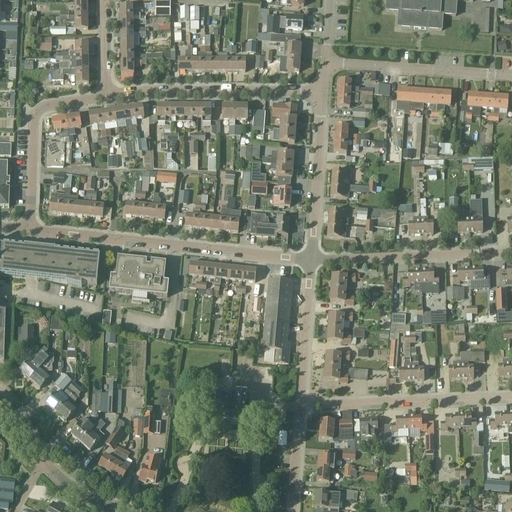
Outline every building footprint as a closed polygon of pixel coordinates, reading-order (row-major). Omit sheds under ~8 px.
[(386,0),(385,12),(398,13),(397,28),(441,31),(442,16),(455,17),(456,2),(473,3),(472,0),(386,0)] [(75,17),(88,17),(87,4),(74,4),(75,17)] [(149,4),(149,14),(169,14),(169,4),(149,4)] [(120,22),(133,21),(132,8),(119,8),(120,22)] [(188,8),(180,8),(181,21),(189,21),(188,8)] [(191,22),(191,31),(199,31),(199,22),(199,8),(191,8),(191,22)] [(481,10),(480,34),(488,34),(489,10),(481,10)] [(260,11),(259,22),(268,23),(267,36),(271,36),(278,37),(279,30),(302,32),(303,19),(287,18),(287,19),(280,19),(280,18),(269,18),(270,11),(260,11)] [(69,17),(60,17),(60,22),(69,22),(69,24),(75,24),(75,29),(75,31),(88,31),(88,17),(75,17),(69,17)] [(120,22),(120,35),(133,35),(133,21),(120,22)] [(3,25),(3,32),(6,32),(12,33),(17,33),(18,25),(3,25)] [(133,35),(120,35),(120,48),(133,48),(133,35)] [(205,47),(205,73),(218,73),(218,60),(212,60),(212,53),(210,54),(210,47),(210,36),(205,36),(205,47)] [(246,55),(256,55),(256,42),(247,42),(246,55)] [(498,54),(504,52),(502,43),(496,45),(498,54)] [(69,53),(57,54),(57,59),(62,58),(62,59),(69,58),(75,58),(88,58),(88,45),(75,45),(75,52),(69,52),(69,53)] [(284,45),(283,59),(287,59),(300,60),(301,46),(300,46),(284,45)] [(192,60),(192,47),(187,47),(187,54),(185,54),(185,60),(178,60),(178,73),(192,73),(192,60)] [(198,54),(198,60),(192,60),(192,73),(205,73),(205,47),(200,47),(200,53),(198,53),(198,54)] [(133,48),(120,48),(120,61),(133,61),(139,61),(139,54),(133,54),(133,48)] [(271,63),(272,58),(265,57),(264,57),(264,58),(256,57),(255,70),(263,70),(264,64),(265,63),(271,63)] [(69,58),(62,59),(62,63),(69,63),(70,72),(75,72),(88,71),(88,58),(75,58),(69,58)] [(299,73),(300,60),(287,59),(287,64),(283,64),(282,72),(299,73)] [(218,60),(218,73),(231,73),(231,60),(218,60)] [(231,60),(231,73),(245,73),(245,60),(231,60)] [(133,61),(120,61),(121,75),(134,75),(133,61)] [(21,71),(24,72),(24,71),(32,71),(32,63),(21,63),(21,71)] [(53,74),(51,76),(52,82),(63,82),(68,82),(68,76),(70,76),(70,77),(75,77),(75,85),(88,85),(88,71),(75,72),(70,72),(57,72),(53,74)] [(338,81),(338,95),(350,96),(358,96),(362,96),(373,97),(373,90),(359,90),(359,89),(351,89),(351,82),(338,81)] [(374,91),(374,97),(383,97),(389,97),(390,86),(383,86),(375,85),(374,91)] [(409,116),(411,92),(397,91),(397,103),(396,112),(402,112),(405,112),(404,116),(409,116)] [(423,105),(424,92),(411,92),(409,116),(415,116),(415,112),(415,111),(423,111),(423,105)] [(430,118),(436,119),(437,93),(424,92),(423,105),(429,105),(429,111),(431,112),(430,118)] [(437,93),(436,119),(441,119),(441,115),(443,115),(444,107),(450,107),(451,94),(437,93)] [(338,95),(337,108),(350,109),(350,103),(358,103),(364,104),(372,104),(373,97),(362,96),(358,96),(350,96),(338,95)] [(461,102),(460,113),(466,114),(467,108),(480,109),(481,96),(468,96),(467,102),(461,102)] [(494,97),(481,96),(480,109),(494,110),(494,97)] [(494,97),(494,110),(507,111),(508,98),(494,97)] [(273,105),(272,118),(281,119),(280,131),(295,132),(296,119),(295,119),(296,107),(285,106),(273,105)] [(157,119),(157,123),(165,123),(170,123),(170,119),(171,106),(157,106),(157,119)] [(171,106),(170,119),(175,119),(175,123),(184,123),(184,107),(171,106)] [(130,122),(131,124),(131,127),(132,134),(137,134),(136,126),(137,126),(136,121),(144,119),(142,107),(128,109),(130,122)] [(184,107),(184,123),(192,123),(192,119),(197,119),(197,107),(184,107)] [(197,107),(197,119),(202,119),(202,123),(211,123),(211,107),(197,107)] [(235,122),(235,107),(222,107),(222,122),(229,122),(229,127),(228,127),(228,137),(235,137),(235,127),(235,122)] [(247,122),(247,107),(235,107),(235,122),(247,122)] [(128,109),(115,111),(117,124),(125,122),(126,128),(127,128),(131,127),(131,124),(130,122),(128,109)] [(353,110),(352,119),(365,119),(372,120),(372,111),(353,110)] [(115,111),(102,113),(104,126),(117,124),(115,111)] [(252,129),(264,130),(265,113),(253,112),(253,116),(252,129)] [(104,126),(102,113),(89,115),(91,128),(98,127),(98,132),(101,132),(105,131),(104,126)] [(460,113),(460,124),(466,124),(466,121),(471,121),(472,114),(466,114),(460,113)] [(79,116),(65,119),(69,144),(70,144),(74,143),(73,136),(75,136),(74,130),(81,129),(79,116)] [(65,144),(64,164),(70,164),(70,144),(69,144),(65,119),(52,121),(54,133),(60,132),(62,140),(64,140),(65,144)] [(365,119),(352,119),(352,128),(364,129),(365,120),(365,119)] [(335,140),(347,141),(348,127),(335,127),(335,140)] [(280,131),(279,143),(294,144),(295,132),(280,131)] [(167,150),(167,154),(171,154),(175,154),(175,141),(177,141),(178,141),(178,135),(170,135),(170,141),(167,141),(167,149),(167,150)] [(140,140),(134,141),(135,153),(142,153),(142,152),(140,140)] [(334,154),(346,155),(347,141),(335,140),(334,154)] [(132,159),(130,143),(120,144),(122,160),(132,159)] [(189,143),(189,155),(198,155),(198,143),(189,143)] [(0,144),(0,157),(11,157),(11,145),(0,144)] [(64,164),(65,144),(48,144),(47,168),(63,169),(64,164)] [(453,146),(438,145),(437,155),(452,156),(453,146)] [(429,147),(428,157),(437,158),(438,148),(436,148),(433,147),(429,147)] [(240,164),(250,165),(251,148),(240,148),(240,164)] [(412,152),(403,151),(402,160),(411,160),(412,152)] [(167,154),(167,171),(178,171),(178,167),(171,161),(171,158),(171,154),(167,154)] [(262,159),(261,165),(292,167),(293,155),(278,154),(278,160),(262,159)] [(108,169),(117,169),(117,157),(108,157),(108,169)] [(468,160),(468,164),(473,164),(473,172),(493,171),(493,159),(468,160)] [(418,162),(418,166),(418,174),(424,174),(424,167),(444,167),(444,162),(424,162),(423,162),(418,162)] [(0,208),(9,209),(9,189),(7,189),(7,186),(9,186),(10,179),(7,179),(8,164),(0,163),(0,208)] [(252,165),(251,183),(252,183),(254,183),(254,184),(262,184),(265,184),(266,176),(260,176),(260,166),(252,165)] [(271,165),(270,171),(277,171),(276,178),(278,178),(290,179),(292,179),(292,167),(271,165)] [(158,172),(157,182),(167,183),(168,173),(158,172)] [(332,172),(331,185),(344,186),(344,180),(349,181),(350,173),(332,172)] [(54,174),(53,184),(61,185),(63,185),(64,185),(65,175),(62,175),(54,174)] [(63,185),(62,190),(65,190),(65,193),(65,196),(65,197),(64,203),(63,215),(76,217),(77,204),(78,198),(70,197),(70,191),(72,176),(67,176),(65,175),(64,185),(63,185)] [(96,180),(87,179),(86,191),(95,192),(96,180)] [(254,183),(252,183),(251,196),(267,197),(267,186),(262,185),(262,184),(254,184),(254,183)] [(141,193),(146,194),(148,194),(149,186),(141,185),(141,193)] [(331,185),(330,198),(348,200),(348,193),(368,194),(368,193),(369,188),(344,186),(331,185)] [(290,208),(291,191),(274,190),(273,207),(279,207),(279,210),(283,210),(284,208),(290,208)] [(180,192),(178,205),(187,206),(188,193),(180,192)] [(89,218),(92,193),(87,193),(86,197),(84,197),(83,205),(77,204),(76,217),(89,218)] [(97,194),(92,193),(89,218),(102,219),(104,207),(96,206),(97,194)] [(154,194),(152,207),(151,220),(164,221),(166,209),(159,208),(160,200),(159,198),(158,198),(159,195),(154,194)] [(50,201),(49,214),(63,215),(64,203),(65,197),(65,196),(51,195),(50,201)] [(227,207),(224,233),(238,234),(239,221),(240,213),(232,213),(233,208),(233,207),(235,206),(235,200),(228,199),(227,207)] [(449,200),(449,212),(458,212),(457,199),(449,200)] [(221,219),(213,218),(211,231),(224,233),(228,201),(227,207),(222,207),(221,219)] [(469,203),(469,212),(469,217),(470,234),(483,234),(482,202),(469,203)] [(124,217),(138,218),(139,206),(126,204),(124,217)] [(139,206),(138,218),(151,220),(152,207),(139,206)] [(357,209),(356,216),(367,217),(368,210),(357,209)] [(329,212),(328,225),(348,226),(348,220),(346,220),(347,213),(329,212)] [(288,237),(289,220),(277,220),(276,227),(269,226),(267,219),(265,219),(265,216),(252,215),(251,219),(247,218),(246,231),(251,231),(250,236),(256,236),(256,237),(276,238),(276,236),(288,237)] [(198,230),(199,217),(186,216),(185,228),(198,230)] [(213,218),(199,217),(198,230),(211,231),(213,218)] [(462,222),(457,222),(457,235),(470,234),(469,217),(462,217),(462,222)] [(420,219),(421,236),(433,236),(433,223),(428,223),(427,218),(420,219)] [(408,237),(421,236),(420,219),(412,219),(413,224),(408,224),(408,237)] [(348,226),(328,225),(327,238),(345,239),(345,232),(341,232),(341,226),(348,227),(348,226)] [(373,228),(365,228),(365,233),(366,233),(365,241),(371,242),(372,234),(373,234),(373,228)] [(0,361),(4,364),(5,312),(0,311),(0,275),(31,279),(36,280),(66,283),(66,285),(81,289),(82,285),(97,287),(100,257),(85,255),(86,254),(69,252),(69,254),(34,250),(31,249),(0,245),(0,361)] [(147,262),(118,258),(115,278),(111,277),(109,292),(133,295),(132,302),(147,303),(148,296),(167,299),(169,283),(164,283),(166,264),(151,262),(150,267),(146,267),(147,262)] [(202,278),(203,266),(190,264),(188,277),(202,278)] [(202,278),(215,280),(216,267),(203,266),(202,278)] [(215,280),(214,285),(220,286),(221,280),(228,281),(229,268),(216,267),(215,280)] [(229,268),(228,281),(241,282),(243,270),(229,268)] [(511,268),(506,269),(507,275),(502,275),(502,284),(506,284),(506,287),(511,287),(511,268)] [(256,271),(243,270),(241,282),(255,284),(256,271)] [(470,283),(470,270),(457,271),(457,277),(452,277),(453,286),(459,286),(459,283),(470,283)] [(483,270),(470,270),(470,283),(471,291),(489,290),(488,272),(483,272),(483,270)] [(421,285),(420,272),(407,273),(408,279),(403,279),(403,288),(410,288),(410,285),(421,285)] [(433,272),(420,272),(421,285),(421,291),(432,290),(432,294),(439,294),(438,278),(434,278),(433,272)] [(346,278),(346,283),(355,284),(355,276),(346,275),(346,278)] [(331,290),(345,291),(346,283),(346,278),(332,277),(331,290)] [(268,282),(262,351),(275,352),(274,364),(286,365),(287,352),(284,352),(288,308),(285,308),(287,283),(268,282)] [(458,302),(458,288),(446,289),(447,302),(458,302)] [(345,291),(331,290),(330,303),(344,304),(345,298),(345,291)] [(505,311),(505,290),(496,291),(496,312),(497,312),(505,311)] [(345,298),(344,304),(344,306),(353,307),(354,299),(345,298)] [(261,301),(254,300),(253,313),(260,314),(261,301)] [(184,303),(177,302),(176,312),(183,313),(184,303)] [(505,311),(497,312),(497,323),(505,323),(505,314),(505,311)] [(102,326),(110,326),(111,313),(103,312),(102,326)] [(329,316),(328,329),(342,330),(342,329),(343,322),(349,323),(352,323),(352,315),(343,314),(343,317),(329,316)] [(406,316),(397,316),(397,326),(405,326),(406,316)] [(398,342),(398,333),(405,334),(405,337),(409,337),(409,327),(390,327),(389,342),(391,342),(397,342),(398,342)] [(21,347),(33,347),(33,328),(21,328),(21,330),(21,337),(21,347)] [(342,330),(328,329),(327,342),(341,343),(341,345),(350,346),(351,338),(348,338),(348,335),(342,334),(342,330)] [(353,330),(353,339),(364,340),(364,331),(353,330)] [(106,333),(105,342),(115,343),(116,333),(106,333)] [(391,342),(389,369),(395,369),(397,342),(391,342)] [(39,354),(41,356),(41,355),(47,360),(47,355),(47,351),(44,348),(39,354)] [(340,356),(340,361),(349,362),(349,354),(341,353),(340,356)] [(460,363),(461,380),(473,380),(473,367),(468,368),(468,363),(484,362),(484,353),(460,354),(460,363)] [(47,361),(47,360),(41,355),(41,356),(32,365),(28,362),(19,372),(30,381),(47,361)] [(325,368),(340,369),(340,361),(340,356),(326,355),(325,368)] [(498,379),(510,378),(510,361),(509,361),(509,355),(500,355),(500,361),(502,361),(503,366),(498,366),(498,379)] [(48,360),(47,360),(47,361),(30,381),(40,390),(49,380),(44,375),(46,372),(52,372),(52,366),(52,360),(48,360)] [(448,368),(449,381),(461,380),(460,363),(453,363),(453,368),(448,368)] [(403,370),(398,370),(399,383),(411,382),(411,365),(410,365),(404,365),(403,365),(403,370)] [(411,365),(411,382),(424,382),(423,369),(418,370),(418,365),(411,365)] [(339,376),(340,369),(325,368),(324,381),(338,382),(338,384),(347,385),(348,377),(339,376)] [(354,370),(353,381),(366,382),(367,371),(354,370)] [(63,375),(54,385),(59,390),(62,393),(71,382),(63,375)] [(74,394),(69,399),(74,405),(79,399),(78,398),(83,392),(73,384),(68,389),(74,394)] [(117,384),(109,384),(108,415),(116,416),(116,415),(117,393),(117,384)] [(63,395),(69,399),(74,394),(68,389),(64,394),(63,395)] [(63,395),(64,394),(62,393),(59,390),(50,400),(49,399),(46,402),(47,404),(46,405),(56,414),(65,403),(69,399),(63,395)] [(244,427),(246,395),(214,392),(211,424),(244,427)] [(75,413),(65,403),(56,414),(61,419),(60,420),(64,423),(65,422),(66,423),(75,413)] [(508,427),(507,414),(494,415),(495,421),(490,421),(490,430),(497,429),(497,427),(508,427)] [(143,435),(153,436),(155,416),(144,415),(143,435)] [(458,429),(458,416),(445,417),(445,423),(440,423),(441,432),(447,432),(447,429),(458,429)] [(471,416),(458,416),(458,429),(469,428),(469,431),(476,430),(476,422),(471,422),(471,416)] [(81,424),(70,435),(80,444),(90,433),(91,432),(94,429),(95,428),(96,427),(86,418),(81,424)] [(391,427),(384,427),(385,444),(391,444),(391,439),(409,438),(409,431),(408,418),(395,419),(395,425),(391,425),(391,427)] [(408,418),(409,431),(420,430),(420,433),(426,432),(426,424),(421,424),(421,418),(408,418)] [(354,434),(354,440),(355,452),(358,452),(363,453),(362,442),(375,441),(375,439),(375,434),(377,433),(377,420),(359,420),(359,421),(360,433),(357,434),(354,434)] [(142,421),(133,421),(133,437),(142,438),(142,421)] [(334,423),(321,422),(319,441),(333,442),(333,444),(338,444),(339,442),(352,442),(352,421),(339,422),(339,425),(334,425),(334,423)] [(90,433),(80,444),(90,453),(100,442),(101,441),(96,437),(99,432),(105,426),(100,422),(96,427),(95,428),(94,429),(91,432),(90,433)] [(105,446),(113,451),(124,435),(116,429),(105,446)] [(474,435),(474,449),(482,449),(483,436),(483,435),(474,435)] [(425,437),(425,453),(434,453),(433,436),(425,437)] [(117,463),(120,458),(124,451),(118,448),(114,455),(111,460),(105,456),(98,468),(110,475),(117,463)] [(124,451),(120,458),(117,463),(110,475),(122,482),(129,470),(123,467),(126,462),(130,455),(124,451)] [(343,452),(342,460),(355,462),(356,453),(343,452)] [(318,456),(317,469),(334,471),(335,457),(318,456)] [(142,467),(138,482),(146,484),(146,482),(155,484),(159,471),(158,471),(160,461),(149,458),(147,465),(149,466),(148,468),(142,467)] [(404,471),(396,471),(396,477),(405,477),(404,473),(408,473),(410,473),(410,465),(404,465),(404,471)] [(334,471),(317,469),(316,483),(333,484),(334,471)] [(366,474),(366,482),(376,483),(377,475),(366,474)] [(0,510),(8,511),(9,504),(12,504),(15,483),(0,481),(0,510)] [(510,484),(486,482),(485,493),(510,495),(510,484)] [(356,502),(357,492),(356,492),(345,491),(345,502),(356,502)] [(315,494),(314,510),(316,510),(315,511),(338,511),(340,496),(315,494)]
